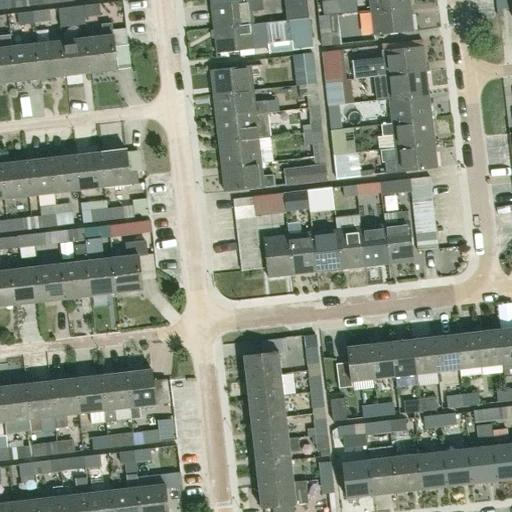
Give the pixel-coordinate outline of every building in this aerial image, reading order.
[(33,6),(32,0),(6,0),(8,9),(33,6)] [(210,5),(213,29),(252,24),(251,12),(263,11),(261,0),(249,0),(210,5)] [(283,0),(286,21),(287,21),(308,18),(306,0),(283,0)] [(355,0),(330,0),(321,1),(322,15),(356,11),(355,0)] [(367,0),(369,11),(408,7),(407,0),(367,0)] [(84,6),(85,18),(100,16),(99,4),(84,6)] [(85,18),(84,6),(66,8),(68,20),(85,18)] [(411,32),(408,7),(369,11),(372,37),(411,32)] [(35,24),(50,22),(49,10),(34,12),(35,24)] [(35,24),(34,12),(17,14),(18,25),(35,24)] [(330,29),(329,16),(318,17),(319,31),(330,29)] [(287,21),(290,50),(312,47),(308,18),(287,21)] [(101,25),(102,35),(87,37),(92,73),(118,70),(114,33),(112,34),(111,23),(101,25)] [(255,50),(255,49),(268,48),(267,37),(265,23),(252,24),(213,29),(216,54),(255,50)] [(92,73),(87,37),(62,39),(67,76),(92,73)] [(67,76),(62,39),(38,42),(42,79),(67,76)] [(42,79),(38,42),(12,45),(17,82),(42,79)] [(0,83),(17,82),(12,45),(0,46),(0,83)] [(354,79),(385,75),(385,76),(423,72),(420,46),(382,51),(383,58),(352,61),(354,79)] [(336,81),(334,68),(333,51),(323,52),(324,69),(325,83),(336,81)] [(296,85),(316,83),(313,53),(292,56),(296,85)] [(210,70),(213,95),(252,91),(249,66),(210,70)] [(423,72),(385,76),(388,100),(426,95),(423,72)] [(344,105),(341,81),(336,81),(325,83),(327,96),(328,107),(344,105)] [(253,103),(252,91),(213,95),(216,120),(266,114),(266,113),(265,101),(253,103)] [(308,109),(319,108),(317,94),(307,96),(308,109)] [(426,95),(388,100),(391,123),(429,119),(426,95)] [(319,108),(308,109),(311,133),(322,132),(319,108)] [(216,120),(219,143),(257,139),(258,139),(270,138),(267,113),(266,113),(266,114),(216,120)] [(342,129),(340,116),(329,118),(331,130),(342,129)] [(429,119),(391,123),(391,124),(380,125),(382,137),(392,135),(394,148),(432,143),(429,119)] [(344,153),(344,155),(355,153),(352,129),(342,130),(342,129),(331,130),(333,155),(344,153)] [(219,143),(221,168),(260,163),(258,139),(257,139),(219,143)] [(314,157),(324,156),(323,143),(312,144),(314,157)] [(394,148),(395,160),(383,162),(385,173),(435,167),(432,143),(394,148)] [(127,149),(101,152),(105,186),(140,182),(138,171),(130,172),(127,149)] [(101,152),(76,155),(80,189),(105,186),(101,152)] [(344,153),(333,155),(336,180),(347,179),(344,155),(344,153)] [(55,192),(80,189),(76,155),(51,158),(55,192)] [(324,156),(314,157),(315,166),(282,170),(284,186),(327,181),(324,156)] [(51,158),(26,160),(30,195),(55,192),(51,158)] [(26,160),(1,163),(5,198),(30,195),(26,160)] [(263,188),(276,187),(274,175),(262,177),(260,163),(221,168),(224,193),(263,188)] [(409,189),(430,186),(429,176),(408,178),(409,189)] [(392,193),(405,191),(404,180),(391,182),(392,193)] [(356,196),(370,195),(369,184),(354,186),(356,196)] [(356,196),(354,186),(342,187),(343,198),(356,196)] [(430,186),(409,189),(410,199),(431,196),(430,186)] [(320,190),(307,191),(309,202),(321,200),(320,190)] [(309,209),(309,202),(307,191),(283,193),(284,203),(285,212),(309,209)] [(283,193),(258,196),(260,207),(273,206),(273,204),(284,203),(283,193)] [(412,209),(433,207),(431,196),(410,199),(412,209)] [(234,209),(254,207),(253,198),(233,200),(234,209)] [(109,221),(124,219),(122,207),(108,209),(109,221)] [(254,207),(234,209),(235,219),(256,217),(254,207)] [(358,207),(335,210),(336,221),(359,217),(358,207)] [(413,219),(434,217),(433,207),(412,209),(413,219)] [(109,221),(108,209),(91,210),(92,223),(109,221)] [(388,264),(413,261),(407,211),(395,213),(396,222),(384,224),(388,264)] [(59,226),(74,224),(72,212),(58,214),(59,226)] [(59,226),(58,214),(41,216),(42,228),(59,226)] [(256,217),(235,219),(236,230),(257,227),(256,217)] [(414,230),(435,227),(434,217),(413,219),(414,230)] [(9,232),(24,230),(22,218),(8,220),(9,232)] [(0,233),(9,232),(8,220),(0,220),(0,233)] [(120,237),(136,235),(135,223),(118,224),(120,237)] [(388,264),(384,224),(359,227),(364,267),(388,264)] [(86,241),(101,239),(99,227),(85,228),(86,241)] [(236,230),(238,240),(258,238),(257,227),(236,230)] [(364,267),(359,227),(336,229),(340,269),(364,267)] [(415,240),(436,237),(435,227),(414,230),(415,240)] [(86,241),(85,228),(67,230),(69,243),(86,241)] [(340,269),(336,229),(312,232),(316,272),(340,269)] [(316,272),(312,232),(288,235),(292,275),(316,272)] [(36,247),(51,245),(49,233),(35,234),(36,247)] [(36,247),(35,234),(17,236),(19,249),(36,247)] [(292,275),(288,235),(263,238),(267,278),(292,275)] [(436,237),(415,240),(416,250),(437,248),(436,237)] [(239,250),(259,248),(258,238),(238,240),(239,250)] [(144,291),(140,256),(148,255),(146,242),(127,244),(129,255),(113,257),(118,294),(144,291)] [(74,246),(76,262),(63,263),(67,299),(92,297),(88,260),(87,260),(85,244),(74,246)] [(259,248),(239,250),(240,261),(260,258),(259,248)] [(118,294),(113,257),(88,260),(92,297),(118,294)] [(260,258),(240,261),(241,271),(262,269),(260,258)] [(67,299),(63,263),(38,266),(42,302),(67,299)] [(42,302),(38,266),(13,269),(17,305),(42,302)] [(0,307),(17,305),(13,269),(0,270),(0,307)] [(503,364),(511,363),(511,328),(499,330),(503,364)] [(503,364),(499,330),(477,332),(481,367),(503,364)] [(481,367),(477,332),(455,335),(459,369),(481,367)] [(459,369),(455,335),(434,337),(438,372),(459,369)] [(438,372),(434,337),(412,340),(416,374),(438,372)] [(416,374),(412,340),(391,342),(395,377),(416,374)] [(395,377),(391,342),(369,345),(373,379),(395,377)] [(373,379),(369,345),(347,347),(348,361),(338,363),(340,387),(352,386),(352,382),(373,379)] [(307,365),(319,363),(317,347),(305,349),(307,365)] [(242,356),(245,378),(281,374),(278,351),(242,356)] [(153,368),(127,371),(130,407),(157,404),(153,368)] [(101,374),(107,422),(116,421),(114,409),(130,407),(127,371),(101,374)] [(76,377),(80,413),(91,412),(92,424),(107,422),(101,374),(76,377)] [(283,395),(281,374),(245,378),(247,400),(283,395)] [(310,392),(322,390),(320,376),(308,377),(310,392)] [(80,413),(76,377),(51,380),(55,416),(80,413)] [(51,380),(26,383),(30,419),(29,419),(30,432),(42,430),(40,417),(55,416),(51,380)] [(5,422),(29,419),(30,419),(26,383),(1,386),(5,422)] [(322,390),(310,392),(312,409),(324,407),(322,390)] [(507,402),(506,390),(496,391),(497,403),(507,402)] [(464,407),(479,405),(478,393),(462,395),(464,407)] [(286,417),(283,395),(247,400),(250,421),(286,417)] [(464,407),(462,395),(446,397),(447,409),(464,407)] [(333,422),(346,420),(344,398),(330,400),(333,422)] [(421,412),(436,410),(435,398),(419,400),(421,412)] [(421,412),(419,400),(403,402),(404,414),(421,412)] [(377,417),(395,415),(393,403),(376,405),(377,417)] [(377,417),(376,405),(361,407),(363,419),(377,417)] [(493,421),(506,419),(505,407),(492,409),(493,421)] [(493,421),(492,409),(473,411),(474,424),(493,421)] [(442,427),(456,426),(455,413),(441,415),(442,427)] [(442,427),(441,415),(423,417),(424,429),(442,427)] [(289,438),(286,417),(250,421),(253,443),(289,438)] [(315,435),(327,434),(325,419),(313,420),(315,435)] [(391,433),(406,431),(405,419),(389,421),(391,433)] [(391,433),(389,421),(373,423),(374,435),(391,433)] [(339,439),(355,437),(354,425),(337,427),(339,439)] [(144,445),(160,443),(158,430),(142,432),(144,445)] [(327,434),(315,435),(317,452),(329,450),(327,434)] [(109,449),(125,447),(123,435),(108,436),(109,449)] [(109,449),(108,436),(91,438),(93,451),(109,449)] [(289,439),(289,438),(253,443),(255,464),(291,460),(290,452),(296,451),(295,438),(289,439)] [(59,455),(75,453),(73,440),(58,442),(59,455)] [(59,455),(58,442),(41,444),(43,457),(59,455)] [(511,479),(511,444),(496,447),(500,481),(511,479)] [(9,460),(25,458),(23,446),(8,448),(9,460)] [(500,481),(496,447),(470,449),(474,483),(500,481)] [(0,461),(9,460),(8,448),(0,448),(0,461)] [(136,463),(151,461),(150,449),(134,451),(136,463)] [(474,483),(470,449),(445,452),(449,486),(474,483)] [(136,463),(134,451),(118,453),(120,465),(136,463)] [(449,486),(445,452),(419,455),(423,489),(449,486)] [(102,474),(101,467),(100,455),(84,457),(86,469),(85,469),(86,476),(102,474)] [(423,489),(419,455),(394,458),(398,492),(423,489)] [(70,471),(85,469),(86,469),(84,457),(69,458),(70,471)] [(398,492),(394,458),(368,461),(372,495),(398,492)] [(35,475),(51,473),(50,460),(34,462),(35,475)] [(294,482),(291,460),(255,464),(258,486),(294,482)] [(372,495),(368,461),(342,464),(346,498),(372,495)] [(35,475),(34,462),(18,464),(20,477),(35,475)] [(320,478),(332,477),(330,462),(318,463),(320,478)] [(332,477),(320,478),(322,494),(334,493),(332,477)] [(127,481),(128,488),(114,490),(116,511),(141,511),(139,487),(138,487),(137,480),(127,481)] [(294,482),(258,486),(261,508),(297,504),(295,494),(301,494),(308,493),(306,481),(294,482)] [(139,487),(141,511),(167,511),(165,484),(139,487)] [(116,511),(114,490),(88,493),(90,511),(116,511)] [(90,511),(88,493),(63,496),(65,511),(90,511)] [(65,511),(63,496),(38,499),(39,511),(65,511)] [(39,511),(38,499),(13,502),(14,511),(39,511)] [(0,511),(14,511),(13,502),(0,503),(0,511)]
